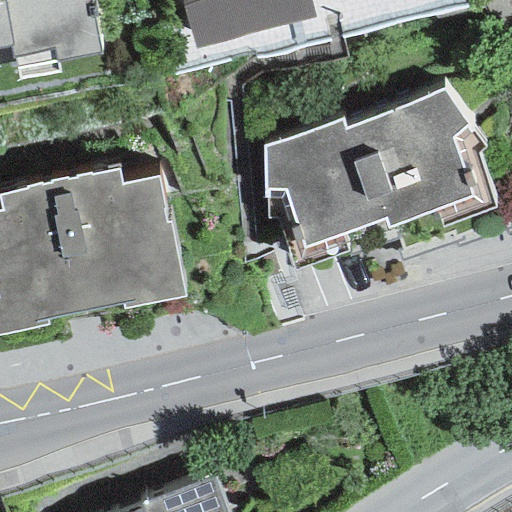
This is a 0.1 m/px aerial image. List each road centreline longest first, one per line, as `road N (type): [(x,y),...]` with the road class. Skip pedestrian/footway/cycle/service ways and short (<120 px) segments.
road 1 (secondary): [(511,297),(0,423)]
road 2 (secondary): [(399,511),(511,443)]
